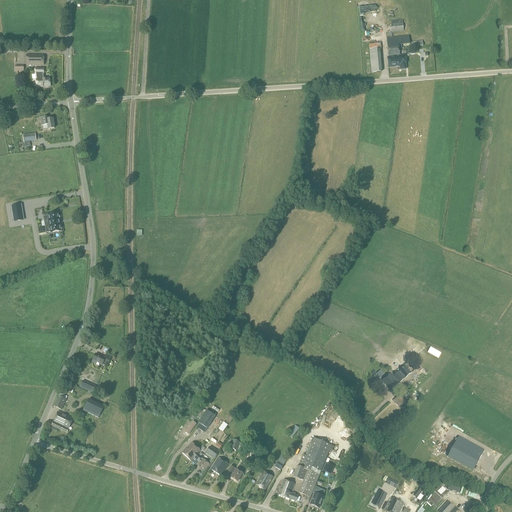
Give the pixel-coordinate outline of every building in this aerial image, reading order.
[(403,24),(390,25),(391,33),(403,31),(403,24)] [(392,35),(386,35),(388,57),(399,55),(399,49),(401,49),(401,45),(409,44),(409,37),(392,38),(392,35)] [(379,45),(369,45),(371,73),(381,73),(379,45)] [(26,55),(26,65),(43,65),(44,56),(26,55)] [(398,57),(387,58),(388,68),(400,67),(400,70),(406,70),(404,56),(398,56),(398,57)] [(34,69),(37,88),(50,87),(49,78),(43,79),(43,75),(41,75),(41,73),(43,74),(43,69),(37,69),(34,69)] [(43,127),(47,126),(47,129),(54,128),(53,119),(48,119),(48,118),(42,119),(43,127)] [(29,142),(36,141),(35,134),(28,135),(29,142)] [(20,205),(11,206),(13,223),(23,221),(20,205)] [(58,214),(48,215),(48,216),(43,217),(44,221),(48,221),(49,225),(45,226),(46,233),(50,232),(51,233),(61,231),(60,230),(61,229),(61,225),(60,226),(59,219),(60,219),(59,215),(58,215),(58,214)] [(95,354),(92,362),(96,364),(97,362),(102,365),(104,360),(109,362),(111,357),(105,355),(104,358),(95,354)] [(406,366),(400,372),(393,377),(391,374),(383,381),(391,391),(405,378),(412,373),(406,366)] [(82,381),(80,387),(94,393),(96,387),(82,381)] [(72,393),(75,387),(67,384),(64,390),(72,393)] [(406,385),(401,392),(405,395),(410,389),(406,385)] [(407,398),(411,401),(417,396),(413,392),(407,398)] [(61,410),(67,397),(60,394),(54,407),(61,410)] [(394,400),(401,407),(406,402),(399,395),(394,400)] [(83,411),(98,418),(103,407),(88,400),(83,411)] [(215,416),(207,411),(198,423),(207,429),(215,416)] [(58,413),(51,426),(66,434),(73,420),(58,413)] [(192,420),(185,431),(188,433),(195,422),(192,420)] [(288,436),(292,439),(299,429),(295,426),(288,436)] [(303,455),(299,463),(320,472),(331,446),(312,438),(305,456),(303,455)] [(459,438),(449,457),(474,470),(484,451),(459,438)] [(233,440),(230,449),(236,452),(239,443),(233,440)] [(192,443),(186,449),(188,450),(187,451),(191,455),(191,454),(194,457),(197,454),(200,451),(192,443)] [(210,447),(205,454),(214,459),(218,452),(210,447)] [(197,454),(194,457),(191,454),(191,455),(187,451),(188,450),(186,449),(182,453),(190,461),(193,458),(198,462),(201,458),(197,454)] [(218,458),(210,470),(220,476),(228,464),(218,458)] [(198,464),(204,470),(209,465),(203,459),(198,464)] [(330,475),(333,467),(325,463),(322,471),(330,475)] [(231,466),(227,472),(230,474),(232,475),(230,478),(237,482),(242,474),(236,469),(236,470),(234,469),(234,468),(231,466)] [(297,466),(293,478),(300,480),(303,481),(298,493),(310,498),(319,475),(307,471),(306,473),(303,472),(304,469),(297,466)] [(263,472),(255,485),(264,491),(272,477),(263,472)] [(290,500),(292,494),(291,492),(295,484),(283,480),(278,495),(290,500)] [(448,492),(441,485),(428,500),(435,506),(448,492)] [(310,505),(314,507),(321,490),(315,487),(312,493),(314,494),(312,501),(311,501),(310,504),(310,505)] [(324,491),(321,490),(314,507),(318,508),(319,507),(319,508),(320,505),(320,504),(323,497),(322,497),(324,491)] [(380,491),(373,504),(380,508),(387,494),(380,491)] [(438,511),(460,511),(449,501),(438,511)]
